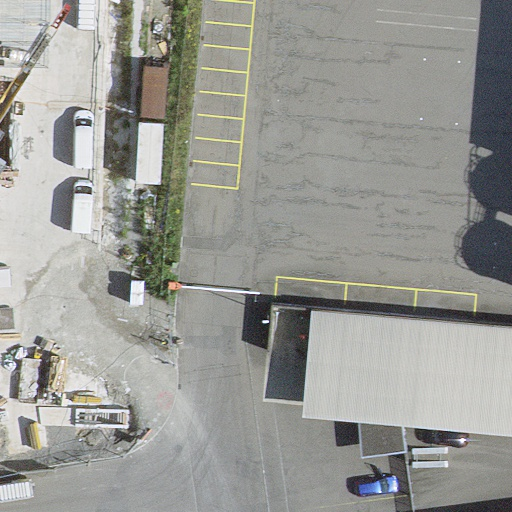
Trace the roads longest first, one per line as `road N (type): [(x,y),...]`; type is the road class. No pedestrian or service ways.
road 1 (unclassified): [(234,489),(218,368),(220,296)]
road 2 (unclassified): [(72,511),(234,489)]
